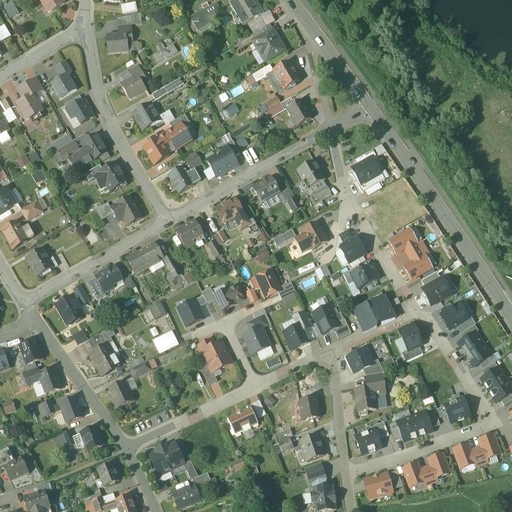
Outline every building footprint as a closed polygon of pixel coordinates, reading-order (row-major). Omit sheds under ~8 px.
[(40,0),(49,14),(63,6),(59,0),(40,0)] [(255,0),(238,0),(229,6),(234,14),(238,12),(247,26),(264,16),(255,1),(256,1),(255,0)] [(13,3),(4,8),(10,19),(19,14),(13,3)] [(136,4),(121,7),(123,16),(138,13),(136,4)] [(202,12),(191,19),(198,30),(209,23),(202,12)] [(272,17),(261,24),(264,30),(276,23),(272,17)] [(262,39),(253,44),(265,64),(286,52),(273,32),(262,39)] [(120,37),(107,39),(109,55),(128,53),(127,46),(132,45),(131,34),(120,36),(120,37)] [(259,34),(238,46),(241,51),(253,44),(262,39),(259,34)] [(164,49),(171,46),(169,40),(161,42),(164,49)] [(178,54),(174,45),(164,50),(161,44),(157,45),(160,53),(152,57),(156,65),(178,54)] [(65,64),(56,69),(59,74),(68,69),(65,64)] [(296,76),(289,64),(273,73),(279,83),(274,86),(279,94),(284,91),(284,92),(300,83),(299,82),(300,81),(296,76)] [(138,68),(129,74),(132,79),(141,73),(138,68)] [(68,69),(59,74),(62,79),(51,86),(61,102),(77,92),(68,77),(71,75),(68,69)] [(265,70),(253,77),(257,84),(269,77),(265,70)] [(141,73),(132,79),(133,80),(122,87),(130,101),(146,92),(142,85),(147,82),(141,73)] [(31,84),(22,89),(25,95),(34,89),(31,84)] [(242,86),(228,93),(231,99),(245,93),(242,86)] [(37,95),(34,89),(25,95),(28,100),(17,106),(27,122),(43,112),(34,97),(37,95)] [(165,89),(152,97),(156,103),(169,95),(165,89)] [(82,97),(66,106),(78,126),(94,117),(82,97)] [(277,99),(265,106),(268,112),(269,112),(280,105),(277,99)] [(11,110),(5,100),(0,103),(6,113),(11,110)] [(302,102),(287,111),(297,129),(312,120),(302,102)] [(150,105),(133,115),(143,133),(152,128),(150,125),(159,120),(150,105)] [(280,105),(269,112),(272,119),(284,112),(281,105),(280,105)] [(224,110),(228,119),(238,115),(235,106),(224,110)] [(0,137),(9,132),(0,117),(0,116),(4,115),(0,109),(0,137)] [(169,112),(160,117),(164,125),(173,121),(169,112)] [(185,116),(169,125),(173,131),(188,122),(185,116)] [(173,131),(159,141),(163,148),(171,143),(176,151),(191,142),(184,130),(191,126),(188,122),(173,131)] [(239,133),(232,139),(236,143),(242,138),(239,133)] [(89,142),(82,146),(85,151),(83,153),(83,154),(72,160),(79,172),(93,163),(99,160),(107,155),(108,155),(104,149),(105,146),(103,142),(100,142),(96,137),(89,142)] [(236,143),(239,151),(248,148),(245,139),(236,143)] [(159,141),(158,140),(144,149),(150,159),(150,160),(154,168),(169,158),(163,148),(159,141)] [(240,156),(232,142),(226,146),(227,148),(233,159),(240,156)] [(217,152),(228,173),(238,167),(233,159),(227,148),(222,151),(221,149),(217,152)] [(63,149),(52,156),(60,168),(63,166),(61,164),(69,159),(67,157),(63,149)] [(228,173),(217,152),(214,153),(213,154),(216,159),(208,163),(217,179),(228,173)] [(107,155),(99,160),(102,164),(110,160),(107,155)] [(196,155),(186,160),(187,163),(186,163),(191,172),(202,165),(199,160),(197,157),(196,155)] [(26,156),(17,161),(22,171),(31,166),(26,156)] [(372,159),(351,171),(357,182),(378,170),(372,159)] [(314,163),(297,173),(303,184),(306,182),(311,190),(325,182),(314,163)] [(115,166),(100,175),(111,193),(119,188),(121,191),(127,187),(125,184),(126,184),(115,166)] [(183,169),(169,177),(179,196),(194,188),(194,187),(187,176),(183,169)] [(378,170),(357,182),(363,193),(384,181),(378,170)] [(42,173),(32,177),(35,184),(45,180),(42,173)] [(196,175),(192,177),(191,174),(187,176),(194,187),(201,183),(196,175)] [(272,179),(253,190),(253,191),(251,193),(254,199),(257,198),(262,206),(281,195),(272,179)] [(327,188),(313,196),(316,202),(331,194),(327,188)] [(0,193),(0,216),(14,208),(7,197),(10,195),(7,190),(0,193)] [(130,199),(111,210),(114,215),(118,224),(124,221),(128,228),(142,220),(130,199)] [(301,210),(295,199),(288,203),(294,214),(301,210)] [(235,200),(215,211),(224,227),(234,221),(241,233),(248,229),(248,228),(249,227),(247,223),(235,200)] [(36,203),(21,212),(27,223),(43,214),(36,203)] [(108,205),(96,212),(102,222),(114,215),(111,210),(108,205)] [(260,231),(253,220),(247,223),(249,227),(248,228),(248,229),(252,235),(260,231)] [(195,223),(176,234),(186,251),(194,246),(193,244),(204,238),(195,223)] [(17,224),(2,232),(9,244),(9,245),(12,250),(13,251),(28,243),(17,224)] [(321,232),(317,225),(302,233),(312,252),(328,243),(322,232),(321,232)] [(86,235),(91,243),(98,239),(93,231),(86,235)] [(292,232),(282,237),(286,244),(296,239),(292,232)] [(416,244),(416,243),(409,232),(389,243),(396,256),(406,250),(416,244)] [(341,249),(352,242),(347,233),(339,237),(335,254),(341,252),(340,251),(341,250),(341,249)] [(279,252),(287,247),(281,236),(272,242),(279,252)] [(340,251),(341,252),(349,266),(366,256),(356,239),(352,242),(341,249),(341,250),(340,251)] [(223,257),(215,243),(208,246),(216,260),(223,257)] [(416,244),(406,250),(414,264),(424,258),(427,256),(419,243),(416,244)] [(155,245),(127,261),(136,277),(164,261),(155,245)] [(42,250),(26,260),(37,279),(54,270),(42,250)] [(164,261),(167,268),(174,264),(170,257),(164,261)] [(411,282),(431,270),(424,258),(414,264),(404,270),(411,282)] [(183,280),(174,264),(167,268),(174,280),(179,278),(181,281),(183,280)] [(373,266),(361,272),(361,273),(360,273),(361,275),(352,279),(355,284),(358,291),(379,281),(375,274),(376,273),(373,266)] [(361,273),(361,272),(358,267),(343,277),(349,287),(355,284),(352,279),(361,275),(360,273),(361,273)] [(115,268),(96,279),(105,295),(113,290),(112,288),(122,282),(120,278),(115,268)] [(271,273),(258,279),(261,288),(260,288),(260,289),(261,293),(263,293),(266,300),(280,294),(271,273)] [(136,289),(127,274),(120,278),(122,282),(123,282),(122,282),(128,293),(136,289)] [(425,290),(440,281),(437,274),(421,283),(425,290)] [(442,280),(440,281),(425,290),(422,291),(425,296),(426,295),(430,302),(428,303),(431,308),(451,296),(442,280)] [(291,284),(284,287),(287,293),(281,296),(283,301),(296,295),(291,284)] [(89,303),(80,288),(74,291),(82,306),(89,303)] [(215,298),(214,298),(216,304),(219,309),(218,310),(220,313),(239,305),(243,303),(236,288),(215,298)] [(211,290),(202,294),(208,307),(216,304),(214,298),(215,298),(211,290)] [(72,298),(56,308),(67,327),(84,318),(72,298)] [(243,303),(239,305),(241,310),(251,305),(249,300),(243,303)] [(385,300),(372,306),(374,310),(372,312),(377,323),(379,321),(382,327),(395,321),(385,300)] [(148,325),(166,316),(160,303),(141,313),(148,325)] [(330,306),(313,315),(323,336),(340,328),(330,306)] [(468,321),(467,318),(459,306),(451,310),(440,317),(449,333),(456,329),(468,321)] [(369,313),(367,308),(354,314),(364,336),(377,330),(374,324),(377,323),(372,312),(369,313)] [(264,311),(253,316),(255,321),(263,318),(264,318),(266,316),(264,311)] [(305,314),(297,318),(301,327),(302,326),(304,332),(312,328),(305,314)] [(460,336),(468,331),(475,327),(476,327),(469,316),(467,318),(468,321),(456,329),(460,336)] [(255,321),(247,325),(251,334),(262,329),(262,330),(268,327),(264,318),(263,318),(255,321)] [(301,327),(284,335),(292,353),(310,344),(304,332),(302,326),(301,327)] [(408,353),(419,348),(422,346),(419,339),(420,338),(416,331),(415,331),(413,326),(399,333),(408,353)] [(479,333),(475,327),(468,331),(472,337),(476,335),(479,333)] [(251,334),(243,338),(253,357),(271,349),(262,330),(262,329),(251,334)] [(102,335),(88,342),(94,354),(108,346),(102,335)] [(458,346),(466,358),(483,347),(476,335),(472,337),(458,346)] [(35,343),(20,348),(27,367),(43,361),(40,354),(39,354),(35,343)] [(213,348),(210,343),(199,348),(209,367),(211,372),(212,372),(213,375),(232,366),(221,344),(213,348)] [(94,354),(90,357),(102,379),(103,378),(102,376),(119,366),(108,346),(94,354)] [(483,347),(466,358),(473,370),(487,360),(491,366),(498,362),(494,355),(491,357),(483,347)] [(423,356),(419,348),(408,353),(402,355),(407,364),(423,356)] [(356,352),(343,358),(348,369),(351,368),(355,375),(362,372),(365,377),(385,374),(378,361),(373,363),(366,350),(357,354),(356,352)] [(2,352),(0,352),(0,372),(9,369),(2,352)] [(147,364),(131,372),(135,380),(151,372),(147,364)] [(481,380),(489,392),(505,380),(495,365),(482,373),(485,377),(481,380)] [(209,367),(201,371),(209,388),(218,383),(213,375),(212,372),(211,372),(209,367)] [(37,370),(23,375),(28,388),(41,383),(39,376),(37,370)] [(39,376),(41,383),(46,397),(62,390),(54,371),(39,376)] [(382,375),(368,378),(369,387),(366,387),(366,390),(355,392),(358,415),(359,415),(360,418),(367,417),(367,413),(377,412),(376,409),(374,398),(383,396),(386,396),(382,375)] [(511,389),(505,380),(489,392),(497,404),(500,402),(504,408),(511,402),(511,397),(511,395),(511,394),(511,389)] [(124,383),(109,390),(112,397),(111,397),(117,411),(134,403),(124,383)] [(455,403),(436,410),(440,421),(448,418),(450,425),(470,418),(463,400),(460,401),(458,395),(453,397),(455,403)] [(383,396),(374,398),(376,409),(385,408),(383,396)] [(76,400),(60,406),(67,425),(83,419),(76,400)] [(316,400),(299,403),(303,423),(320,420),(316,400)] [(50,403),(43,406),(47,418),(55,415),(50,403)] [(9,405),(2,406),(3,415),(10,414),(9,405)] [(251,410),(227,421),(235,437),(243,433),(243,435),(251,431),(251,430),(258,426),(251,410)] [(412,418),(418,437),(432,433),(431,430),(440,427),(435,414),(426,417),(425,414),(412,418)] [(403,443),(418,437),(412,418),(396,424),(397,428),(389,431),(393,444),(402,441),(403,443)] [(97,429),(80,435),(88,454),(104,448),(97,429)] [(290,431),(280,435),(283,443),(293,438),(290,431)] [(375,432),(355,439),(362,457),(381,450),(375,432)] [(71,433),(62,436),(68,450),(76,446),(71,433)] [(280,435),(275,437),(278,445),(283,443),(280,435)] [(479,448),(475,450),(482,467),(489,465),(488,462),(501,457),(494,436),(477,441),(479,448)] [(316,437),(300,443),(307,464),(325,458),(322,449),(321,450),(316,437)] [(290,441),(279,445),(283,454),(294,449),(290,441)] [(174,445),(165,450),(165,449),(161,450),(171,471),(184,465),(174,445)] [(469,446),(453,452),(460,471),(474,467),(475,470),(482,467),(475,450),(471,451),(469,446)] [(161,450),(158,452),(159,453),(149,457),(156,472),(159,477),(171,471),(161,450)] [(22,460),(14,463),(8,451),(0,454),(0,472),(4,470),(10,483),(20,478),(21,479),(27,475),(29,474),(22,460)] [(436,481),(450,476),(444,456),(428,461),(430,467),(425,469),(431,486),(437,484),(436,481)] [(191,465),(185,468),(191,482),(195,480),(198,478),(191,462),(190,463),(191,465)] [(424,488),(431,486),(425,469),(420,471),(417,464),(402,469),(409,490),(423,485),(424,488)] [(112,466),(98,472),(105,489),(119,483),(112,466)] [(322,466),(305,472),(310,487),(312,486),(326,481),(327,481),(322,466)] [(159,477),(156,472),(151,475),(157,488),(163,485),(159,477)] [(388,474),(362,482),(369,502),(394,495),(388,474)] [(198,478),(195,480),(197,487),(204,484),(206,490),(213,487),(207,475),(198,478)] [(326,481),(312,486),(314,496),(311,496),(312,506),(315,505),(315,511),(335,511),(335,506),(336,506),(335,495),(334,495),(333,488),(327,489),(326,481)] [(261,498),(270,495),(267,485),(258,488),(261,498)] [(194,488),(173,496),(179,511),(198,504),(194,496),(197,495),(194,488)] [(45,493),(23,501),(27,511),(44,511),(51,510),(45,493)] [(135,511),(131,497),(115,503),(118,511),(135,511)] [(106,511),(102,500),(92,503),(94,511),(106,511)]
